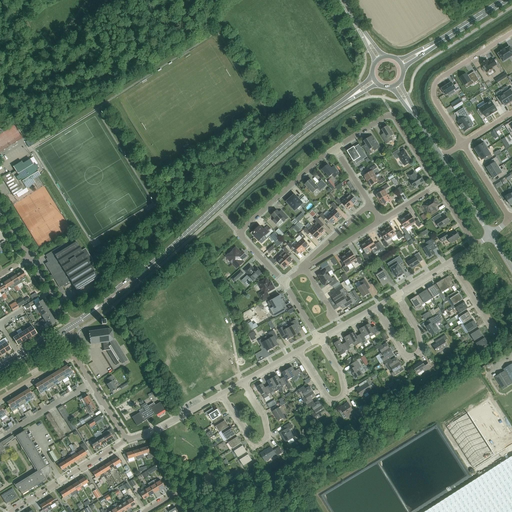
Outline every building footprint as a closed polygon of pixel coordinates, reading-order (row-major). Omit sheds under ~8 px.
[(502,52),(498,54),(503,62),(511,55),(511,50),(510,47),(506,49),(505,49),(501,51),(502,52)] [(487,60),(481,64),(483,67),(482,68),(484,72),(485,71),(487,73),(493,69),(492,68),(497,64),(493,59),(490,61),(490,62),(489,63),(487,60)] [(465,74),(459,77),(465,86),(472,81),(474,83),(479,80),(474,72),(466,77),(465,74)] [(442,90),(441,90),(443,93),(444,93),(445,95),(453,90),(455,93),(460,89),(457,84),(454,86),(451,82),(441,89),(442,90)] [(504,93),(496,98),(501,105),(503,104),(505,106),(510,103),(504,93)] [(494,99),(485,105),(492,114),(494,113),(493,113),(497,111),(495,108),(498,106),(494,99)] [(492,114),(485,105),(477,110),(481,116),(484,115),(486,118),(490,115),(490,116),(492,114)] [(463,108),(455,113),(460,120),(458,122),(460,125),(460,126),(460,127),(460,126),(461,128),(462,129),(464,132),(472,127),(466,117),(468,115),(463,108)] [(390,129),(389,127),(388,127),(387,126),(387,127),(386,126),(384,128),(384,129),(382,130),(384,133),(381,135),(386,143),(392,140),(391,138),(391,136),(393,135),(390,130),(390,129)] [(3,146),(22,140),(21,136),(15,129),(6,131),(1,135),(6,134),(8,138),(6,139),(7,141),(4,143),(3,141),(0,141),(0,139),(0,140),(4,139),(3,136),(0,136),(0,151),(0,152),(5,148),(3,146)] [(372,136),(364,141),(366,144),(363,146),(368,155),(372,153),(370,150),(373,148),(375,151),(380,147),(372,136)] [(34,144),(31,139),(25,142),(29,147),(34,144)] [(477,147),(474,149),(478,154),(487,149),(488,148),(484,143),(483,143),(482,141),(475,145),(477,147)] [(351,156),(354,161),(356,159),(358,163),(366,157),(361,149),(356,152),(353,148),(348,151),(349,153),(348,153),(350,157),(351,156)] [(487,149),(478,154),(481,160),(484,158),(486,161),(492,157),(487,149)] [(410,158),(409,158),(404,150),(400,153),(398,150),(393,153),(395,157),(397,156),(398,158),(399,158),(405,166),(411,161),(411,160),(410,158)] [(492,164),(486,168),(490,173),(499,167),(498,164),(500,163),(496,157),(490,161),(492,164)] [(5,175),(1,177),(4,182),(4,181),(11,192),(13,197),(16,195),(26,188),(27,189),(35,184),(33,180),(40,176),(37,170),(39,169),(36,165),(34,166),(30,160),(23,164),(22,162),(13,167),(15,169),(16,171),(11,174),(10,172),(5,176),(5,175)] [(328,165),(322,169),(325,173),(326,173),(329,177),(332,175),(334,177),(339,174),(334,166),(331,169),(328,165)] [(367,181),(375,176),(373,171),(377,168),(375,165),(370,169),(371,171),(364,176),(367,181)] [(499,167),(490,173),(493,179),(499,175),(501,178),(507,174),(503,168),(501,170),(499,167)] [(418,186),(418,185),(424,182),(420,175),(417,176),(414,171),(408,175),(411,180),(410,181),(412,184),(412,185),(413,187),(414,187),(414,188),(415,187),(416,188),(418,186)] [(380,176),(377,178),(375,176),(367,181),(370,187),(378,182),(380,184),(385,181),(383,178),(382,179),(380,176)] [(322,180),(316,185),(314,182),(313,182),(311,179),(309,181),(308,181),(307,181),(307,182),(306,182),(306,183),(305,185),(313,193),(317,189),(320,192),(326,185),(322,180)] [(379,200),(388,195),(385,190),(389,187),(387,184),(382,188),(383,190),(376,195),(379,200)] [(354,198),(350,194),(348,192),(346,194),(348,196),(346,199),(353,206),(357,202),(356,201),(357,200),(355,198),(354,198)] [(302,199),(300,200),(294,194),(286,202),(295,211),(297,209),(299,210),(302,208),(300,206),(303,203),(305,202),(306,203),(309,201),(304,196),(302,199)] [(387,204),(387,203),(391,200),(388,195),(379,200),(382,206),(384,205),(387,204)] [(353,206),(346,199),(342,202),(338,198),(335,201),(340,206),(342,203),(348,210),(353,206)] [(439,205),(435,198),(424,205),(428,212),(428,211),(431,216),(437,211),(435,207),(439,205)] [(330,213),(337,221),(341,216),(335,210),(338,208),(333,203),(330,205),(334,209),(330,213)] [(275,218),(273,220),(276,224),(281,219),(284,222),(288,218),(281,211),(279,213),(277,211),(275,213),(275,212),(274,212),(273,212),(272,213),(272,214),(272,215),(275,218)] [(337,221),(330,213),(326,217),(322,213),(319,215),(324,220),(326,218),(332,225),(337,221)] [(405,217),(411,226),(415,223),(418,227),(421,225),(418,220),(415,221),(410,214),(405,217)] [(450,220),(448,218),(447,218),(445,215),(440,218),(438,215),(432,219),(434,222),(435,221),(440,228),(450,222),(449,221),(450,220)] [(314,228),(321,236),(325,231),(319,225),(322,222),(317,217),(314,220),(316,222),(314,224),(316,226),(314,228)] [(406,229),(411,226),(405,217),(400,220),(405,228),(402,230),(406,235),(409,233),(406,229)] [(314,228),(311,225),(307,229),(306,228),(303,230),(308,235),(310,233),(316,239),(321,236),(314,228)] [(265,238),(273,231),(268,226),(265,228),(263,230),(260,226),(253,232),(255,234),(253,235),(259,241),(260,239),(263,242),(266,239),(265,238)] [(386,229),(391,238),(396,235),(399,240),(402,238),(398,232),(395,234),(391,226),(386,229)] [(386,241),(391,238),(386,229),(380,233),(385,240),(382,242),(386,248),(389,246),(386,241)] [(447,239),(448,240),(450,243),(453,242),(454,242),(456,241),(456,240),(459,238),(458,235),(458,233),(457,233),(456,233),(455,231),(447,235),(445,232),(438,237),(442,242),(447,239)] [(275,232),(270,236),(275,242),(280,238),(275,232)] [(298,243),(305,250),(309,246),(303,239),(306,237),(301,232),(298,234),(302,238),(298,243)] [(377,243),(375,244),(371,239),(366,242),(371,250),(374,249),(376,252),(381,249),(378,244),(377,243)] [(429,257),(435,254),(433,250),(435,248),(430,240),(424,244),(426,247),(424,249),(427,253),(426,254),(428,257),(429,257)] [(93,261),(86,248),(82,251),(76,242),(69,246),(67,243),(46,256),(47,258),(46,259),(48,262),(45,264),(52,276),(51,277),(52,280),(54,279),(59,288),(64,285),(65,287),(71,283),(77,292),(98,278),(89,263),(93,261)] [(290,242),(287,245),(296,254),(298,252),(300,254),(305,250),(298,243),(293,246),(290,242)] [(366,254),(371,250),(366,242),(360,245),(365,253),(363,254),(366,260),(369,258),(366,254)] [(280,255),(288,265),(293,261),(289,256),(291,254),(285,247),(282,249),(284,251),(282,253),(280,255)] [(234,262),(238,267),(243,262),(242,260),(246,256),(242,252),(239,254),(235,249),(226,257),(232,263),(234,262)] [(346,254),(352,263),(354,261),(356,264),(358,262),(359,265),(362,263),(359,257),(356,259),(351,251),(346,254)] [(408,262),(412,269),(420,263),(419,263),(423,260),(418,253),(413,256),(414,258),(408,262)] [(347,266),(352,263),(346,254),(341,258),(346,265),(343,267),(347,273),(350,271),(347,266)] [(288,265),(280,255),(275,259),(281,265),(280,266),(283,268),(284,269),(288,265)] [(404,273),(398,264),(399,263),(399,264),(402,262),(399,257),(394,260),(396,263),(391,266),(392,268),(391,268),(393,272),(392,272),(394,275),(395,275),(397,278),(404,273)] [(247,275),(253,281),(262,273),(256,267),(254,269),(250,265),(244,270),(248,274),(247,275)] [(322,281),(330,276),(328,273),(332,270),(329,265),(322,269),(324,272),(318,275),(319,276),(318,277),(319,279),(320,279),(322,281)] [(234,282),(240,277),(243,273),(241,270),(231,279),(234,282)] [(390,282),(383,270),(383,271),(377,275),(383,286),(390,282)] [(28,279),(26,276),(23,271),(16,275),(20,280),(23,278),(24,281),(25,280),(27,283),(29,282),(28,279)] [(21,282),(20,280),(16,275),(10,279),(13,284),(15,287),(14,287),(15,290),(18,288),(17,285),(21,282)] [(324,286),(325,286),(331,283),(333,286),(338,282),(335,277),(332,279),(330,276),(322,281),(323,283),(322,284),(324,286)] [(449,276),(436,284),(442,293),(451,287),(454,285),(451,281),(452,281),(449,276)] [(268,279),(267,279),(267,278),(262,281),(262,282),(259,284),(263,292),(259,294),(262,300),(269,297),(267,293),(274,288),(272,284),(270,285),(269,282),(268,279)] [(15,287),(13,284),(10,279),(3,283),(7,288),(10,286),(11,289),(14,287),(15,287)] [(358,288),(363,297),(370,293),(366,287),(369,286),(365,279),(359,282),(361,286),(358,288)] [(433,298),(442,293),(436,284),(427,289),(433,298)] [(335,302),(345,295),(343,292),(345,291),(342,286),(332,292),(334,295),(331,296),(335,302)] [(424,304),(433,298),(427,289),(419,295),(424,304)] [(454,305),(463,300),(457,291),(448,296),(445,298),(444,302),(445,303),(450,299),(454,305)] [(335,302),(338,307),(341,306),(343,309),(352,303),(349,297),(347,299),(345,295),(335,302)] [(416,309),(424,304),(419,295),(410,300),(416,309)] [(281,304),(284,302),(282,299),(283,299),(282,298),(280,296),(271,301),(271,300),(267,302),(268,303),(267,303),(270,307),(271,309),(271,310),(270,311),(272,315),(274,314),(274,315),(284,310),(281,304)] [(35,312),(45,306),(42,300),(35,305),(37,308),(34,310),(35,312)] [(459,314),(467,309),(468,308),(463,300),(454,305),(448,309),(449,312),(456,308),(459,314)] [(19,308),(15,303),(9,306),(13,312),(19,308)] [(41,316),(49,311),(45,306),(35,312),(36,314),(39,312),(41,316)] [(145,320),(143,321),(150,329),(166,316),(166,315),(165,316),(163,312),(162,312),(159,308),(160,308),(159,308),(146,319),(145,320),(144,320),(145,320)] [(459,314),(458,315),(463,324),(472,318),(467,309),(459,314)] [(42,323),(52,317),(49,311),(41,316),(43,319),(40,321),(42,323)] [(436,314),(437,315),(427,322),(429,325),(427,327),(432,335),(439,331),(438,330),(440,329),(437,323),(442,320),(439,316),(442,314),(440,311),(436,314)] [(52,317),(42,323),(43,325),(46,323),(48,327),(55,322),(52,317)] [(469,333),(477,327),(472,318),(463,324),(469,333)] [(245,323),(248,332),(258,327),(256,323),(253,325),(251,320),(245,323)] [(294,336),(299,333),(299,332),(301,330),(296,320),(287,325),(294,336)] [(369,324),(368,324),(364,326),(370,338),(378,333),(374,327),(371,328),(369,324)] [(288,339),(294,336),(287,325),(279,330),(284,340),(287,338),(288,339)] [(37,334),(32,326),(27,329),(32,337),(37,334)] [(363,342),(370,338),(364,326),(359,328),(360,329),(359,330),(361,334),(359,335),(363,342)] [(474,341),(483,336),(477,327),(469,333),(474,341)] [(32,337),(27,329),(22,332),(27,339),(32,337)] [(119,359),(122,364),(127,361),(116,342),(115,342),(113,340),(113,339),(112,331),(108,329),(88,332),(90,345),(103,343),(104,351),(103,351),(107,351),(107,352),(116,366),(119,364),(117,361),(119,359)] [(266,336),(273,348),(278,345),(275,339),(278,337),(274,330),(268,333),(269,335),(266,336)] [(27,339),(22,332),(18,335),(22,342),(27,339)] [(363,342),(359,335),(356,337),(354,332),(349,335),(354,344),(355,346),(363,342)] [(22,342),(18,335),(13,338),(17,345),(22,342)] [(349,346),(354,344),(349,335),(344,338),(347,342),(344,344),(348,350),(348,351),(351,349),(349,346)] [(441,341),(436,344),(433,346),(437,353),(448,346),(445,341),(448,339),(445,335),(439,339),(441,341)] [(267,351),(273,348),(266,336),(258,341),(261,347),(264,345),(267,351)] [(483,336),(474,341),(480,350),(488,344),(483,336)] [(342,345),(339,341),(338,341),(334,343),(334,344),(341,356),(346,353),(345,352),(348,350),(344,344),(342,345)] [(11,349),(6,342),(1,345),(6,352),(11,349)] [(381,353),(389,348),(386,344),(382,346),(381,344),(374,348),(376,351),(379,349),(381,353)] [(384,362),(390,358),(388,356),(392,353),(389,348),(381,353),(379,355),(384,362)] [(397,358),(396,359),(396,358),(391,361),(390,358),(384,362),(386,365),(385,366),(387,370),(399,362),(397,358)] [(356,379),(362,374),(359,368),(361,367),(357,361),(351,365),(353,369),(350,370),(356,379)] [(401,367),(402,366),(399,362),(387,370),(388,370),(389,370),(393,377),(399,373),(397,370),(402,368),(401,367)] [(425,372),(431,368),(426,362),(423,364),(421,362),(413,367),(417,374),(424,370),(425,372)] [(511,384),(511,363),(503,369),(504,371),(495,377),(503,390),(511,384)] [(68,365),(62,368),(68,377),(73,374),(70,368),(71,367),(71,366),(69,367),(68,365)] [(287,370),(292,378),(296,376),(298,378),(301,376),(297,370),(295,371),(292,367),(287,370)] [(62,368),(57,372),(62,381),(68,377),(62,368)] [(287,370),(282,373),(285,377),(282,378),(286,385),(289,390),(292,388),(288,381),(292,378),(287,370)] [(57,372),(51,375),(57,384),(62,381),(57,372)] [(51,375),(46,378),(51,387),(57,384),(51,375)] [(112,375),(107,378),(109,382),(107,384),(112,392),(117,389),(114,385),(116,383),(112,375)] [(276,375),(272,377),(279,390),(283,388),(283,387),(286,385),(282,378),(280,380),(277,376),(276,376),(276,375)] [(267,387),(271,393),(274,391),(275,393),(279,390),(272,377),(268,380),(268,381),(267,381),(270,385),(267,387)] [(46,378),(40,382),(46,391),(51,387),(46,378)] [(364,385),(360,388),(357,390),(361,397),(371,390),(368,385),(371,383),(369,379),(363,382),(364,385)] [(40,382),(34,385),(40,394),(46,391),(40,382)] [(265,388),(262,384),(261,385),(261,384),(257,386),(257,387),(264,399),(269,396),(268,395),(271,393),(267,387),(265,388)] [(302,398),(313,391),(310,387),(305,389),(304,387),(296,392),(298,395),(300,394),(302,398)] [(29,389),(23,392),(29,401),(34,398),(29,389)] [(307,405),(313,401),(312,399),(316,396),(313,391),(302,398),(304,403),(305,402),(307,405)] [(23,392),(18,396),(23,405),(29,401),(23,392)] [(87,405),(92,402),(88,396),(86,397),(84,394),(78,398),(80,401),(81,400),(84,405),(84,406),(85,408),(88,406),(87,405)] [(18,396),(12,399),(18,408),(23,405),(18,396)] [(12,399),(6,403),(12,412),(18,408),(12,399)] [(489,399),(447,426),(448,428),(474,469),(505,449),(510,457),(511,456),(511,435),(490,401),(489,399)] [(314,411),(322,406),(319,401),(315,404),(313,401),(307,405),(309,408),(311,407),(314,411)] [(88,406),(85,408),(89,414),(92,413),(91,412),(96,409),(92,402),(87,405),(88,406)] [(148,418),(153,415),(153,414),(155,413),(156,415),(157,415),(156,414),(164,410),(160,402),(155,405),(154,403),(148,406),(146,403),(141,406),(143,410),(140,413),(139,413),(132,417),(132,418),(132,417),(137,425),(137,426),(144,421),(144,420),(147,418),(148,418)] [(346,417),(354,412),(348,403),(341,408),(346,417)] [(64,420),(69,417),(62,406),(57,409),(64,420)] [(314,411),(311,413),(314,417),(316,420),(322,416),(321,413),(325,411),(322,406),(314,411)] [(278,421),(285,417),(279,408),(272,412),(278,421)] [(214,424),(223,418),(218,409),(214,412),(212,409),(205,413),(207,417),(209,415),(214,424)] [(361,410),(355,414),(359,420),(366,416),(361,410)] [(59,439),(64,437),(49,413),(45,416),(59,439)] [(74,425),(69,417),(64,420),(71,432),(76,429),(75,428),(76,428),(74,425)] [(220,433),(221,432),(229,427),(223,418),(214,424),(220,433)] [(289,430),(293,428),(290,423),(284,427),(286,430),(280,433),(286,443),(294,438),(289,430)] [(227,440),(236,435),(230,426),(229,427),(221,432),(227,440)] [(112,436),(115,434),(111,429),(101,435),(102,438),(103,437),(107,442),(113,438),(112,436)] [(49,465),(50,464),(45,456),(42,458),(37,450),(40,448),(37,445),(34,447),(29,439),(33,437),(30,433),(27,435),(24,431),(16,436),(38,471),(15,485),(14,484),(17,490),(19,489),(22,494),(25,492),(26,493),(31,490),(30,489),(37,485),(38,486),(43,483),(42,482),(46,479),(45,479),(46,479),(47,478),(47,477),(48,476),(48,475),(49,474),(49,473),(49,472),(50,472),(50,471),(50,470),(50,468),(49,467),(49,465)] [(223,442),(227,440),(222,433),(219,435),(223,442)] [(14,438),(13,436),(12,435),(0,443),(0,442),(0,450),(0,451),(1,451),(2,450),(3,450),(3,449),(4,449),(14,438)] [(100,446),(107,442),(103,437),(102,438),(101,435),(95,439),(96,442),(97,441),(100,446)] [(232,449),(241,443),(236,435),(227,440),(232,449)] [(88,441),(85,443),(88,447),(90,446),(91,445),(94,450),(100,446),(97,441),(96,442),(93,444),(91,441),(89,443),(88,441)] [(85,451),(88,450),(84,443),(80,445),(83,450),(79,452),(76,449),(77,447),(75,444),(74,444),(72,445),(75,451),(77,454),(78,453),(81,458),(87,454),(85,451)] [(238,458),(247,452),(241,443),(232,449),(238,458)] [(154,454),(151,455),(150,452),(149,452),(148,447),(141,449),(142,455),(143,454),(148,453),(149,456),(147,457),(147,459),(154,457),(154,454)] [(276,457),(282,453),(279,447),(273,451),(271,447),(260,454),(265,462),(275,455),(276,457)] [(144,458),(143,454),(142,455),(141,449),(134,452),(135,457),(136,457),(141,455),(142,458),(144,458)] [(55,462),(57,460),(52,451),(49,453),(55,462)] [(134,452),(127,454),(128,459),(134,457),(135,461),(137,460),(136,457),(135,457),(134,452)] [(247,452),(238,458),(243,466),(252,461),(247,452)] [(74,462),(81,458),(78,453),(77,454),(73,456),(71,454),(69,455),(70,458),(71,457),(74,462)] [(511,511),(511,456),(424,511),(511,511)] [(68,466),(74,462),(71,457),(70,458),(67,460),(64,458),(62,459),(64,462),(65,461),(68,466)] [(115,466),(116,466),(120,463),(122,466),(124,464),(122,462),(118,457),(112,461),(115,466)] [(62,470),(68,466),(65,461),(64,462),(61,464),(58,461),(56,463),(58,466),(59,465),(62,470)] [(117,468),(116,466),(115,466),(112,461),(106,465),(109,470),(113,467),(115,470),(117,468)] [(109,470),(107,468),(106,465),(99,469),(101,472),(102,474),(103,473),(107,471),(109,474),(111,472),(109,470)] [(102,474),(101,472),(99,469),(93,473),(96,478),(101,475),(103,478),(101,479),(104,483),(107,481),(104,477),(105,476),(103,473),(102,474)] [(126,472),(130,479),(134,476),(130,470),(126,472)] [(82,486),(83,486),(87,483),(89,486),(91,485),(89,482),(88,482),(85,478),(79,482),(82,486)] [(154,481),(159,490),(165,487),(161,480),(158,482),(156,479),(154,481)] [(150,487),(154,493),(159,490),(154,481),(148,484),(150,487)] [(85,488),(83,486),(82,486),(79,482),(73,485),(76,490),(77,490),(81,487),(83,490),(85,488)] [(143,487),(149,496),(154,493),(150,487),(148,488),(145,486),(143,482),(141,484),(143,487)] [(78,492),(77,490),(76,490),(73,485),(66,489),(69,494),(70,494),(72,496),(78,492)] [(144,500),(149,496),(143,487),(141,488),(143,492),(140,493),(144,500)] [(6,504),(17,497),(12,489),(1,496),(6,504)] [(72,496),(70,494),(69,494),(66,489),(60,493),(63,498),(68,495),(70,498),(72,496)] [(125,498),(131,508),(136,504),(132,498),(130,500),(127,497),(125,498)] [(49,507),(50,506),(54,503),(56,506),(59,505),(57,502),(56,503),(53,498),(46,502),(49,507)] [(126,511),(131,508),(125,498),(123,500),(125,503),(122,504),(126,511)] [(99,501),(103,508),(108,506),(104,499),(99,501)] [(52,509),(50,506),(49,507),(46,502),(40,506),(43,510),(48,507),(50,510),(52,509)]
